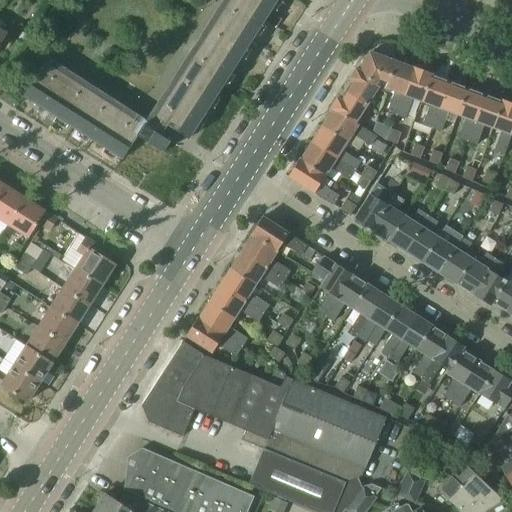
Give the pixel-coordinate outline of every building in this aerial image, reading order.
[(277,0),(229,0),(156,118),(190,140),(277,0)] [(14,38),(0,29),(0,45),(6,49),(14,38)] [(28,37),(22,33),(17,42),(22,45),(28,37)] [(371,53),(367,55),(357,71),(376,82),(374,85),(378,87),(376,89),(386,95),(388,90),(386,90),(396,62),(371,53)] [(46,62),(23,97),(123,160),(138,137),(164,154),(171,142),(46,62)] [(385,113),(395,116),(413,68),(396,62),(386,90),(393,92),(385,113)] [(413,67),(413,68),(395,116),(404,119),(411,99),(422,103),(432,76),(433,74),(413,67)] [(376,82),(357,71),(356,69),(349,80),(350,81),(345,91),(366,104),(376,89),(378,87),(374,85),(376,82)] [(449,82),(432,76),(422,103),(428,106),(421,126),(432,130),(449,82)] [(467,89),(449,82),(432,130),(440,133),(448,113),(457,116),(467,89)] [(456,139),(467,143),(485,95),(467,89),(457,116),(464,119),(456,139)] [(354,124),(366,104),(345,91),(338,100),(337,99),(330,110),(331,111),(353,124),(354,124)] [(502,101),(485,95),(467,143),(475,146),(483,126),(491,129),(502,101)] [(503,156),(510,136),(511,130),(511,103),(502,100),(502,101),(491,129),(499,132),(492,152),(503,156)] [(331,111),(321,127),(346,143),(351,135),(370,147),(376,138),(354,124),(353,124),(331,111)] [(376,122),(373,131),(386,141),(391,129),(391,128),(376,122)] [(321,127),(311,144),(354,172),(360,163),(341,151),(346,143),(321,127)] [(391,129),(386,141),(396,144),(400,132),(391,129)] [(381,155),(386,146),(377,140),(371,149),(381,155)] [(411,155),(420,159),(425,147),(415,143),(411,155)] [(311,144),(301,159),(326,176),(330,169),(348,181),(354,172),(311,144)] [(433,150),(428,162),(438,165),(442,154),(433,150)] [(460,162),(449,158),(444,170),(454,175),(460,162)] [(326,176),(301,159),(299,159),(287,177),(333,206),(339,197),(320,185),(326,176)] [(431,170),(412,162),(408,171),(426,179),(431,170)] [(376,172),(367,166),(361,175),(371,181),(376,172)] [(467,167),(462,178),(471,182),(476,171),(467,167)] [(486,171),(481,183),(491,186),(492,183),(495,174),(486,171)] [(441,174),(435,185),(444,190),(450,179),(441,174)] [(356,185),(365,191),(371,181),(361,176),(356,185)] [(450,179),(444,190),(453,195),(459,184),(450,179)] [(0,196),(0,219),(10,226),(27,199),(6,186),(0,196)] [(381,202),(370,195),(354,219),(372,230),(395,195),(384,188),(381,194),(383,199),(381,202)] [(470,204),(480,208),(486,195),(476,191),(470,204)] [(395,195),(372,230),(389,241),(404,216),(394,210),(395,207),(401,207),(405,201),(395,195)] [(46,211),(27,199),(10,226),(29,237),(46,211)] [(489,211),(499,215),(503,204),(494,200),(489,211)] [(349,216),(355,208),(345,203),(340,211),(349,216)] [(404,216),(389,241),(405,252),(429,217),(418,210),(415,215),(417,220),(415,223),(404,216)] [(50,215),(42,227),(50,232),(57,220),(50,215)] [(262,217),(251,235),(252,236),(278,252),(283,243),(302,255),(309,260),(315,251),(308,246),(262,217)] [(429,217),(405,252),(422,263),(438,238),(427,231),(429,228),(435,228),(438,223),(429,217)] [(438,238),(422,263),(439,273),(462,238),(463,237),(446,226),(438,238)] [(252,236),(242,252),(286,280),(291,271),(273,259),(278,252),(252,236)] [(71,247),(63,260),(75,268),(102,285),(116,263),(102,255),(105,250),(85,237),(76,251),(71,247)] [(462,238),(439,273),(456,284),(472,259),(461,253),(463,250),(468,250),(472,244),(462,238)] [(8,254),(15,259),(22,247),(15,243),(8,254)] [(231,269),(256,285),(261,277),(280,289),(286,280),(242,252),(231,269)] [(31,268),(36,260),(25,253),(20,261),(31,268)] [(472,259),(456,284),(472,295),(496,260),(486,253),(482,259),(484,263),(483,266),(472,259)] [(325,316),(352,275),(324,257),(312,275),(323,282),(320,287),(328,293),(316,311),(325,316)] [(496,260),(472,295),(490,306),(492,303),(508,278),(507,278),(505,281),(495,274),(497,271),(502,271),(505,266),(496,260)] [(31,268),(20,261),(15,268),(27,275),(31,268)] [(75,268),(63,287),(90,304),(102,285),(75,268)] [(231,269),(220,286),(264,314),(270,305),(251,293),(256,285),(231,269)] [(353,309),(368,285),(352,275),(325,316),(333,322),(345,304),(353,309)] [(508,313),(511,307),(511,280),(508,278),(492,303),(508,313)] [(314,288),(307,284),(303,291),(310,295),(314,288)] [(357,337),(384,295),(368,285),(353,309),(360,314),(348,331),(357,337)] [(210,302),(235,318),(240,311),(258,323),(264,314),(220,286),(210,302)] [(51,307),(78,324),(90,304),(63,287),(51,307)] [(0,302),(6,307),(11,299),(0,292),(0,302)] [(374,345),(385,329),(400,305),(384,295),(357,337),(365,342),(366,340),(374,345)] [(210,302),(199,318),(243,347),(248,338),(230,326),(235,318),(210,302)] [(389,357),(416,315),(400,305),(385,329),(392,334),(380,352),(389,357)] [(51,307),(39,325),(66,343),(78,324),(51,307)] [(284,314),(279,323),(288,329),(293,320),(284,314)] [(416,350),(432,325),(416,315),(389,357),(397,363),(409,345),(416,350)] [(243,347),(199,318),(198,317),(186,336),(213,353),(218,344),(237,356),(243,347)] [(39,325),(26,345),(53,362),(66,343),(39,325)] [(424,354),(412,372),(421,378),(448,336),(432,325),(416,350),(424,354)] [(278,346),(284,336),(276,331),(270,341),(278,346)] [(294,352),(301,342),(291,336),(285,346),(294,352)] [(463,350),(465,346),(448,336),(421,378),(429,383),(440,365),(448,371),(463,350)] [(385,418),(286,377),(280,387),(268,382),(204,356),(182,342),(141,406),(148,423),(184,438),(195,411),(245,431),(241,441),(262,449),(248,484),(314,511),(342,511),(345,509),(346,509),(354,498),(362,488),(362,487),(358,478),(361,477),(385,418)] [(14,364),(41,381),(53,362),(26,345),(14,364)] [(267,356),(279,364),(285,355),(273,347),(267,356)] [(451,402),(478,360),(463,350),(448,371),(447,373),(454,378),(442,396),(451,402)] [(297,362),(306,368),(313,358),(303,352),(297,362)] [(394,380),(403,368),(389,358),(381,371),(394,380)] [(494,370),(478,360),(451,402),(459,407),(471,389),(479,394),(494,370)] [(0,384),(28,402),(41,381),(14,364),(7,376),(0,371),(0,384)] [(316,366),(308,377),(317,383),(325,371),(316,366)] [(280,387),(286,377),(277,370),(268,382),(280,387)] [(496,404),(504,409),(511,396),(511,384),(510,383),(511,381),(494,370),(479,394),(495,405),(496,404)] [(343,393),(349,381),(340,376),(334,388),(343,393)] [(357,386),(352,397),(362,401),(367,390),(357,386)] [(362,401),(373,405),(376,399),(373,392),(367,390),(362,401)] [(378,409),(396,417),(402,408),(385,398),(378,409)] [(398,415),(407,420),(414,409),(405,403),(398,415)] [(511,413),(510,415),(507,417),(481,459),(491,464),(500,467),(505,475),(504,475),(511,487),(511,413)] [(437,418),(428,415),(423,427),(432,431),(437,418)] [(432,431),(441,435),(446,422),(437,418),(432,431)] [(467,445),(474,434),(462,427),(455,437),(467,445)] [(478,430),(471,440),(480,446),(487,436),(478,430)] [(141,449),(124,490),(175,511),(248,511),(254,497),(141,449)] [(429,463),(424,474),(437,479),(439,480),(444,469),(429,463)] [(454,471),(450,475),(489,511),(497,511),(498,511),(497,511),(502,511),(505,510),(505,508),(508,505),(468,467),(459,476),(454,471)] [(415,504),(426,480),(407,471),(395,495),(415,504)] [(489,511),(450,475),(449,474),(440,483),(438,486),(439,489),(440,491),(461,511),(489,511)] [(362,488),(354,498),(368,509),(376,499),(375,498),(381,489),(371,485),(362,488)] [(105,494),(93,511),(154,511),(156,507),(125,494),(119,503),(105,494)] [(354,498),(346,509),(349,511),(366,511),(368,509),(354,498)]
